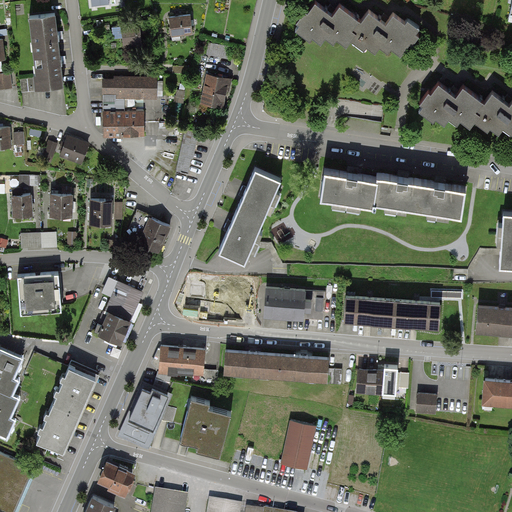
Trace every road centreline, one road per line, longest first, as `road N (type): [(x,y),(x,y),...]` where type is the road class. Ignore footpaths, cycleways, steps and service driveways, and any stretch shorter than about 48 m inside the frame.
road 1 (residential): [(153,320),(511,354)]
road 2 (residential): [(236,120),(511,168)]
road 3 (residential): [(94,443),(345,511)]
road 4 (residential): [(172,271),(120,258),(0,259)]
road 5 (residential): [(89,128),(194,217)]
road 6 (residential): [(153,320),(94,443)]
road 7 (residential): [(74,0),(89,128)]
road 8 (residential): [(270,0),(236,120)]
